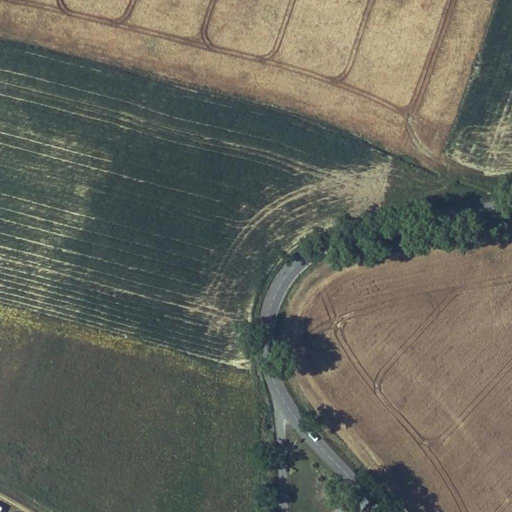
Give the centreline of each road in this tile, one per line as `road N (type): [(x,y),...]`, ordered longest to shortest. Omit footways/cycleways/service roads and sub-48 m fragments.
road 1 (secondary): [(511,207),(358,234),(298,261),(266,322),(277,389)]
road 2 (secondary): [(277,389),(374,508)]
road 3 (tertiary): [(277,389),(282,511)]
